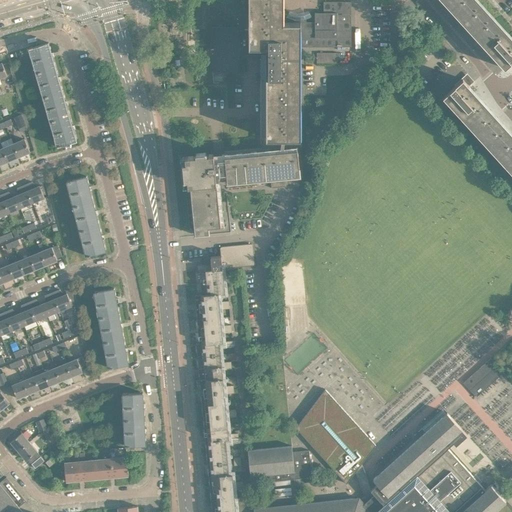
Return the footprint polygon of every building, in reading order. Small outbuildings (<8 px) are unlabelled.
[(263,122),(263,150),(297,147),(297,140),(282,140),(282,138),(300,138),(300,137),(299,137),(299,64),(299,42),(305,42),(305,47),(351,47),(351,1),(323,2),(323,12),(314,13),(314,22),(306,22),(304,15),(303,15),(300,16),(298,16),(296,16),(293,15),(292,15),(290,14),(288,13),(283,22),(282,22),(281,0),(250,0),(250,31),(238,31),(237,27),(212,27),(210,47),(213,72),(214,72),(214,68),(225,67),(226,72),(237,72),(239,54),(263,54),(263,84),(261,84),(261,92),(263,92),(263,114),(261,114),(261,122),(263,122)] [(442,0),(498,61),(497,61),(504,68),(511,62),(511,61),(511,38),(477,0),(442,0)] [(29,47),(36,72),(55,67),(52,57),(54,56),(53,53),(51,53),(48,42),(33,47),(33,46),(29,47)] [(316,53),(316,63),(337,63),(337,53),(316,53)] [(0,78),(7,76),(6,75),(11,74),(8,62),(2,64),(2,62),(1,63),(0,63),(0,78)] [(58,77),(55,67),(36,72),(43,97),(62,91),(59,81),(61,80),(60,77),(58,77)] [(511,134),(468,86),(474,81),(473,81),(472,82),(467,77),(463,80),(462,79),(455,86),(454,86),(449,90),(449,91),(443,97),(449,104),(451,106),(511,172),(511,134)] [(441,84),(436,78),(427,86),(433,92),(441,84)] [(43,97),(50,121),(69,115),(66,106),(68,105),(67,101),(65,101),(62,91),(43,97)] [(14,117),(14,118),(18,127),(25,125),(21,114),(14,117)] [(69,115),(50,121),(57,146),(61,145),(61,144),(76,140),(73,130),(75,129),(74,125),(72,125),(69,115)] [(12,124),(10,119),(4,121),(6,127),(12,124)] [(30,152),(24,139),(13,143),(19,156),(30,152)] [(1,144),(2,148),(8,161),(19,156),(13,143),(12,140),(1,144)] [(271,188),(300,185),(297,147),(263,150),(219,154),(216,158),(214,158),(213,154),(206,155),(205,152),(195,153),(196,156),(185,157),(185,163),(182,164),(184,180),(187,180),(188,186),(193,186),(194,191),(191,192),(192,208),(195,208),(196,220),(193,220),(195,235),(209,234),(208,228),(220,227),(215,175),(226,174),(226,180),(233,179),(233,182),(250,180),(250,178),(262,176),(262,179),(270,178),(271,188)] [(70,179),(66,180),(73,206),(92,201),(90,191),(91,190),(90,186),(88,186),(86,176),(70,180),(70,179)] [(31,181),(24,184),(32,202),(43,197),(44,198),(44,197),(39,185),(34,187),(31,181)] [(17,187),(19,194),(15,195),(20,207),(32,202),(24,184),(17,187)] [(8,191),(1,194),(8,212),(20,207),(15,195),(11,197),(8,191)] [(0,194),(0,215),(8,212),(1,194),(0,194)] [(73,206),(79,230),(99,225),(96,215),(98,214),(97,211),(95,211),(92,201),(73,206)] [(46,217),(48,223),(54,220),(52,215),(46,217)] [(34,222),(27,225),(30,230),(36,228),(34,222)] [(27,225),(21,227),(23,233),(30,230),(27,225)] [(99,225),(79,230),(86,256),(90,255),(90,254),(105,250),(102,239),(104,239),(103,235),(101,235),(99,225)] [(33,233),(35,238),(41,236),(39,230),(33,233)] [(13,237),(10,232),(4,234),(6,240),(13,237)] [(26,235),(29,241),(35,238),(33,233),(26,235)] [(11,241),(13,247),(20,244),(17,239),(11,241)] [(7,250),(13,247),(11,241),(5,244),(7,250)] [(221,246),(221,247),(220,247),(220,248),(220,255),(210,256),(211,264),(201,265),(201,270),(198,271),(201,294),(194,295),(199,343),(195,343),(211,511),(249,511),(248,496),(234,497),(234,490),(243,489),(242,481),(233,482),(229,438),(231,438),(232,443),(239,443),(238,437),(238,433),(228,434),(227,418),(236,417),(235,409),(226,410),(224,394),(234,393),(233,385),(223,386),(219,342),(225,342),(226,347),(233,346),(232,340),(223,341),(222,333),(231,332),(231,324),(221,325),(220,309),(229,308),(228,301),(219,302),(218,294),(225,293),(222,262),(227,262),(228,268),(253,265),(254,265),(254,264),(254,263),(253,245),(252,245),(252,244),(251,244),(250,243),(221,246)] [(51,247),(40,251),(46,264),(57,260),(56,258),(62,256),(57,245),(52,247),(51,247)] [(46,264),(40,251),(30,256),(35,269),(46,264)] [(30,256),(19,260),(24,273),(35,269),(30,256)] [(24,273),(19,260),(8,265),(14,278),(24,273)] [(8,265),(0,267),(0,275),(3,282),(14,278),(8,265)] [(59,289),(52,292),(59,310),(71,305),(71,306),(71,305),(69,298),(73,297),(71,285),(64,287),(66,293),(62,295),(59,289)] [(98,290),(94,291),(99,317),(118,313),(116,303),(118,302),(117,299),(115,298),(113,288),(98,291),(98,290)] [(47,301),(42,303),(47,315),(49,320),(55,318),(53,313),(59,310),(56,301),(52,292),(45,295),(47,301)] [(35,299),(28,302),(35,320),(47,315),(42,303),(38,305),(35,299)] [(24,325),(35,320),(28,302),(21,305),(23,311),(19,313),(24,325)] [(12,309),(4,312),(12,329),(24,325),(19,313),(14,314),(12,309)] [(0,334),(12,329),(4,312),(0,313),(0,334)] [(99,317),(103,342),(123,338),(121,328),(123,327),(122,323),(120,323),(118,313),(99,317)] [(72,328),(69,319),(64,321),(68,330),(67,330),(70,336),(76,333),(74,327),(72,328)] [(70,336),(67,330),(61,333),(63,338),(70,336)] [(50,337),(44,340),(46,345),(52,343),(50,337)] [(123,338),(103,342),(108,368),(112,367),(112,366),(128,363),(126,353),(127,352),(127,348),(125,348),(123,338)] [(44,340),(37,342),(39,348),(46,345),(44,340)] [(67,347),(64,341),(58,344),(60,349),(67,347)] [(13,351),(18,349),(15,342),(10,344),(13,351)] [(60,349),(58,344),(52,346),(54,352),(60,349)] [(22,355),(28,353),(26,347),(19,350),(22,355)] [(19,350),(13,352),(15,358),(22,355),(19,350)] [(39,358),(45,355),(43,350),(37,353),(37,354),(39,358)] [(37,353),(32,354),(36,366),(41,364),(39,358),(37,353)] [(82,356),(77,358),(66,363),(71,376),(82,372),(81,370),(86,367),(86,366),(82,356)] [(503,372),(490,358),(463,383),(476,397),(503,372)] [(17,367),(24,364),(21,359),(15,361),(17,367)] [(11,369),(17,367),(15,361),(9,364),(11,369)] [(66,363),(55,367),(60,380),(71,376),(66,363)] [(44,372),(49,385),(60,380),(55,367),(44,372)] [(39,389),(49,385),(44,372),(33,376),(39,389)] [(33,376),(23,380),(28,393),(39,389),(33,376)] [(17,398),(28,393),(23,380),(12,385),(17,398)] [(346,483),(355,472),(356,476),(365,473),(361,464),(375,445),(325,389),(295,427),(346,483)] [(0,409),(9,402),(0,391),(0,409)] [(126,392),(122,393),(124,419),(143,418),(143,408),(145,407),(145,404),(143,403),(142,392),(126,393),(126,392)] [(491,511),(505,500),(491,484),(485,489),(476,480),(447,447),(453,442),(455,445),(467,435),(461,428),(446,412),(446,413),(424,432),(421,428),(414,435),(417,438),(382,470),(372,479),(377,484),(370,490),(374,494),(364,503),(359,497),(253,508),(253,511),(491,511)] [(144,428),(143,418),(124,419),(125,445),(129,445),(145,444),(144,433),(146,432),(146,429),(144,428)] [(38,421),(36,422),(39,432),(43,430),(47,429),(46,425),(43,419),(38,421)] [(47,429),(43,430),(43,432),(47,441),(51,439),(48,432),(48,431),(47,429)] [(10,441),(18,450),(29,441),(21,432),(10,441)] [(29,441),(18,450),(26,460),(27,459),(36,451),(29,441)] [(268,481),(311,477),(309,450),(292,452),(291,445),(247,450),(250,475),(268,474),(268,481)] [(40,456),(36,451),(27,459),(31,463),(40,456)] [(35,468),(44,460),(40,456),(31,463),(35,468)] [(126,456),(110,458),(112,477),(128,475),(126,456)] [(54,462),(51,457),(45,462),(49,466),(54,462)] [(97,478),(112,477),(110,458),(95,459),(97,478)] [(97,478),(95,459),(80,461),(81,480),(97,478)] [(66,481),(81,480),(80,461),(64,462),(66,481)] [(0,511),(20,511),(17,508),(26,500),(6,477),(0,481),(0,511)]
